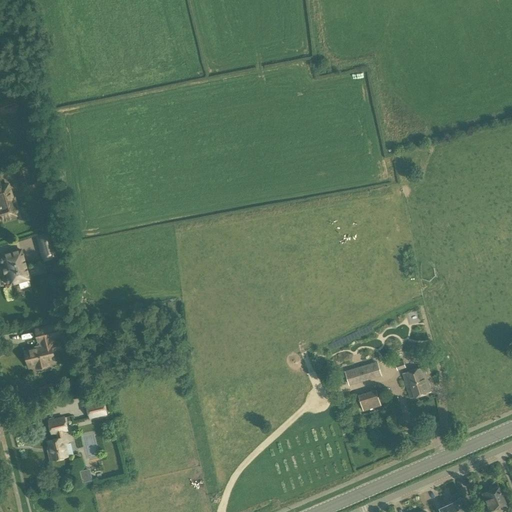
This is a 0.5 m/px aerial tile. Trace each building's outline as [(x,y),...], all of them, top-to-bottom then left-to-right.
[(0,114),(14,110),(13,107),(17,106),(15,97),(13,89),(2,92),(4,99),(0,99),(0,114)] [(44,189),(34,159),(15,165),(23,190),(34,187),(35,192),(44,189)] [(13,201),(7,184),(0,186),(0,217),(11,214),(9,204),(8,205),(8,203),(13,201)] [(55,257),(52,245),(40,249),(43,260),(55,257)] [(20,250),(1,255),(1,256),(0,256),(0,261),(1,262),(3,263),(7,276),(5,277),(4,279),(5,281),(7,283),(9,283),(9,284),(18,281),(18,279),(27,277),(27,279),(28,278),(20,250)] [(35,330),(37,338),(38,342),(39,342),(40,345),(35,346),(35,348),(25,351),(27,359),(25,359),(26,364),(28,363),(28,366),(36,364),(37,368),(48,365),(47,361),(55,359),(52,351),(62,348),(59,340),(56,341),(55,337),(63,335),(60,323),(35,330)] [(394,363),(397,370),(405,367),(403,360),(394,363)] [(380,375),(377,364),(347,373),(350,384),(380,375)] [(401,374),(408,400),(432,393),(424,367),(401,374)] [(378,406),(375,392),(357,398),(361,411),(378,406)] [(87,404),(89,417),(107,413),(104,400),(87,404)] [(65,443),(68,443),(65,430),(67,429),(64,417),(48,420),(51,433),(56,432),(58,437),(48,440),(50,450),(48,451),(51,460),(68,456),(65,443)] [(91,472),(81,475),(83,484),(93,481),(91,472)] [(482,493),(490,511),(507,504),(499,486),(482,493)] [(470,511),(464,497),(452,502),(455,511),(470,511)] [(455,511),(452,502),(439,508),(441,511),(455,511)]
